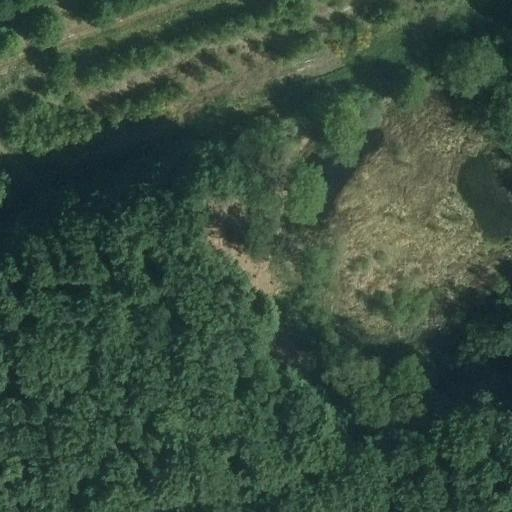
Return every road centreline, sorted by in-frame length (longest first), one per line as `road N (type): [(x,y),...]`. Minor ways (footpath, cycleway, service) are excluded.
road 1 (track): [(62,511),(511,375)]
road 2 (track): [(218,466),(72,215),(0,153)]
road 3 (track): [(0,63),(176,0)]
